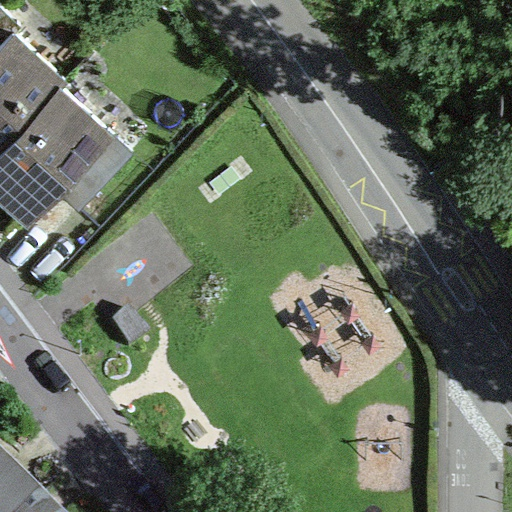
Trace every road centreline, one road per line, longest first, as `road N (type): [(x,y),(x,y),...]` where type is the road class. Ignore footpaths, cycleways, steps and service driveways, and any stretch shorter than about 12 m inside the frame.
road 1 (tertiary): [(259,0),(511,363)]
road 2 (residential): [(0,330),(137,511)]
road 3 (residential): [(511,375),(465,425),(466,511)]
